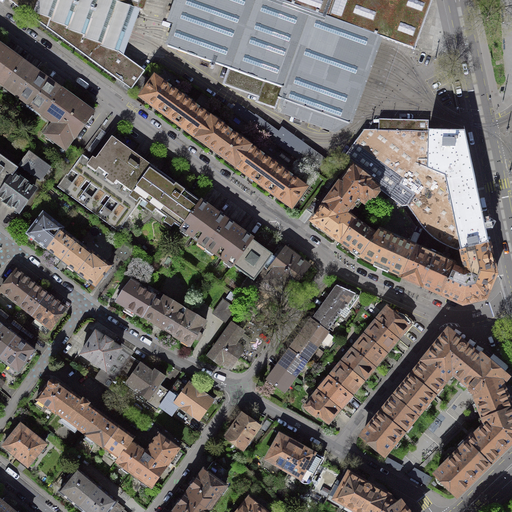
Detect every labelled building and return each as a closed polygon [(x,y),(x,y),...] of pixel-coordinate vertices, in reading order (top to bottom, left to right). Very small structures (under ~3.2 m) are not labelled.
[(0,0),(0,1),(3,3),(5,0),(8,0),(122,82),(131,89),(145,71),(118,52),(126,29),(134,8),(113,0),(0,0)] [(113,0),(134,8),(141,10),(142,10),(143,5),(144,0),(113,0)] [(280,0),(176,0),(176,3),(173,10),(169,21),(176,23),(175,27),(173,33),(170,41),(168,46),(179,50),(178,50),(206,60),(239,72),(265,81),(257,102),(275,109),(335,131),(349,123),(355,107),(357,100),(360,92),(364,80),(365,79),(367,71),(370,64),(372,57),(378,43),(380,37),(380,36),(280,0)] [(280,0),(380,36),(380,37),(414,49),(424,22),(432,0),(280,0)] [(6,50),(0,46),(0,82),(0,83),(0,84),(4,86),(22,62),(6,50)] [(41,76),(22,62),(4,86),(42,114),(60,90),(41,76)] [(156,107),(170,118),(184,99),(173,91),(173,90),(167,86),(166,86),(155,78),(141,97),(156,107)] [(76,102),(60,90),(42,114),(54,123),(46,135),(65,149),(70,143),(74,137),(74,138),(92,113),(76,102)] [(320,165),(325,159),(290,134),(281,146),(273,141),(279,133),(262,121),(257,129),(249,123),(254,115),(222,92),(216,99),(315,172),(320,165)] [(184,128),(198,138),(212,120),(201,112),(202,111),(195,106),(195,107),(184,99),(170,118),(184,128)] [(428,131),(428,121),(406,120),(378,119),(378,130),(428,131)] [(235,165),(248,146),(233,135),(234,134),(228,130),(227,131),(212,120),(198,138),(216,152),(235,165)] [(486,236),(487,236),(484,222),(470,156),(464,132),(428,131),(378,130),(364,130),(343,158),(353,166),(372,180),(370,182),(377,186),(377,188),(395,201),(402,207),(407,205),(423,228),(426,232),(429,234),(433,238),(436,240),(441,243),(446,246),(450,247),(454,249),(457,250),(461,251),(489,244),(489,243),(488,243),(486,236)] [(141,199),(160,173),(161,172),(130,150),(112,137),(93,163),(82,155),(68,175),(66,174),(57,186),(118,231),(141,199)] [(249,175),(263,186),(277,167),(266,159),(266,158),(260,153),(259,154),(248,146),(235,165),(249,175)] [(20,165),(39,179),(46,169),(48,171),(50,168),(29,153),(20,165)] [(17,168),(0,155),(0,192),(13,174),(17,168)] [(359,196),(358,198),(358,199),(364,203),(368,198),(373,198),(378,191),(377,188),(377,186),(370,182),(372,180),(353,166),(352,166),(351,167),(349,168),(348,169),(347,171),(346,173),(346,174),(346,175),(341,182),(359,196)] [(288,175),(277,167),(263,186),(277,196),(292,207),(305,188),(294,179),(295,178),(288,174),(288,175)] [(180,187),(160,173),(141,199),(181,228),(200,201),(180,187)] [(0,197),(19,211),(34,190),(13,174),(0,192),(0,197)] [(346,214),(347,214),(358,199),(358,198),(359,196),(341,182),(335,190),(333,190),(332,192),(329,195),(330,197),(323,206),(342,220),(346,214)] [(201,202),(200,201),(181,228),(181,229),(181,228),(189,234),(188,234),(189,234),(199,241),(199,242),(199,241),(207,247),(226,221),(216,213),(215,213),(213,212),(211,210),(211,209),(210,209),(201,202)] [(416,226),(402,207),(395,201),(377,225),(380,227),(378,230),(408,243),(413,233),(416,226)] [(340,242),(356,220),(347,214),(346,214),(342,220),(323,206),(319,212),(316,213),(312,218),(312,221),(325,231),(340,242)] [(46,248),(62,228),(43,214),(35,224),(27,234),(46,248)] [(360,257),(375,234),(356,221),(356,220),(340,242),(352,251),(360,257)] [(236,228),(226,221),(207,247),(215,253),(214,253),(215,253),(225,260),(225,261),(225,260),(233,266),(232,266),(233,266),(252,240),(253,240),(252,239),(242,232),(239,230),(237,228),(236,228)] [(61,260),(76,241),(61,230),(62,229),(62,228),(46,248),(58,257),(61,260)] [(402,276),(415,246),(408,243),(378,230),(375,234),(360,257),(371,262),(374,264),(373,266),(383,270),(388,272),(389,270),(402,276)] [(273,255),(252,240),(233,266),(254,281),(265,266),(265,268),(268,270),(270,270),(269,271),(271,273),(265,280),(283,294),(289,286),(291,288),(308,265),(298,257),(286,248),(278,259),(272,255),(273,255)] [(91,253),(76,241),(61,260),(65,263),(77,272),(92,252),(92,251),(91,253)] [(122,241),(113,253),(119,257),(125,262),(134,250),(122,241)] [(463,259),(466,272),(477,277),(474,283),(489,290),(495,274),(494,270),(493,262),(489,244),(461,251),(461,252),(461,253),(461,254),(461,255),(461,257),(462,257),(463,259)] [(422,285),(435,255),(415,246),(402,276),(412,281),(422,285)] [(111,266),(92,252),(77,272),(96,286),(103,276),(111,266)] [(454,264),(435,255),(422,285),(423,286),(424,288),(426,288),(429,290),(431,289),(442,293),(441,294),(442,294),(455,266),(454,264)] [(477,277),(466,272),(465,271),(462,270),(455,267),(455,266),(442,294),(462,303),(463,303),(464,303),(469,301),(469,302),(470,302),(470,301),(470,300),(473,300),(477,299),(477,300),(478,300),(479,299),(478,299),(484,298),(485,298),(486,298),(489,290),(474,283),(477,277)] [(0,295),(1,295),(18,307),(36,284),(28,278),(16,269),(0,290),(0,295)] [(143,317),(158,292),(149,287),(146,292),(140,288),(141,285),(131,279),(123,290),(122,291),(116,301),(143,317)] [(43,289),(36,284),(18,307),(35,320),(53,297),(43,289)] [(332,292),(330,295),(346,307),(349,310),(359,296),(337,285),(332,292)] [(158,292),(143,317),(144,317),(144,316),(155,323),(159,325),(173,301),(158,292)] [(346,307),(330,295),(323,304),(320,308),(336,319),(340,314),(345,318),(350,311),(345,307),(346,307)] [(59,302),(53,297),(35,320),(52,333),(70,310),(59,302)] [(223,300),(213,313),(220,318),(227,322),(235,311),(236,309),(223,300)] [(189,311),(173,301),(159,325),(163,328),(174,334),(174,335),(189,311)] [(336,319),(320,308),(318,311),(311,320),(327,332),(327,331),(336,319)] [(393,313),(387,308),(376,321),(397,338),(410,323),(408,319),(403,315),(399,313),(397,316),(393,313)] [(189,311),(174,335),(191,346),(195,339),(197,340),(199,337),(201,334),(199,332),(206,321),(189,311)] [(244,350),(251,339),(241,332),(244,329),(241,327),(247,319),(235,311),(227,322),(232,326),(224,336),(225,337),(211,355),(228,368),(233,361),(241,349),(244,350)] [(300,335),(316,347),(321,341),(326,345),(332,336),(327,332),(311,320),(303,332),(300,335)] [(365,335),(386,352),(395,341),(397,338),(376,321),(365,335)] [(21,341),(4,328),(0,333),(0,362),(3,364),(21,341)] [(443,338),(425,360),(447,378),(452,371),(462,380),(481,357),(480,358),(478,357),(473,353),(474,353),(472,351),(471,352),(467,348),(467,347),(466,346),(466,345),(465,345),(465,344),(464,344),(463,344),(463,343),(462,343),(461,342),(461,343),(456,339),(456,338),(455,337),(454,337),(450,333),(448,331),(447,333),(447,334),(443,339),(443,338)] [(96,332),(81,354),(102,368),(95,378),(109,389),(131,356),(120,349),(121,349),(112,343),(112,342),(109,340),(105,338),(96,332)] [(317,347),(316,347),(300,335),(298,338),(289,350),(290,350),(305,362),(306,362),(317,347)] [(384,355),(386,352),(365,335),(353,349),(374,366),(384,355)] [(38,353),(21,341),(3,364),(20,377),(38,353)] [(372,369),(374,366),(353,349),(342,363),(362,380),(372,369)] [(281,362),(279,365),(295,376),(305,362),(290,350),(281,362)] [(131,356),(109,389),(123,399),(132,387),(139,392),(148,399),(146,402),(157,410),(159,407),(178,381),(177,381),(169,392),(160,385),(165,377),(149,366),(145,363),(143,366),(141,365),(142,363),(131,356)] [(475,394),(484,418),(510,407),(502,386),(501,384),(506,378),(494,368),(481,357),(462,380),(466,383),(469,385),(469,386),(468,387),(468,388),(468,389),(468,390),(468,391),(469,392),(469,393),(470,393),(471,394),(472,394),(473,395),(474,394),(475,394)] [(413,374),(394,397),(416,415),(435,392),(447,378),(425,360),(424,360),(425,360),(413,374)] [(360,383),(362,380),(342,363),(330,377),(351,394),(360,383)] [(284,391),(295,376),(279,365),(277,368),(268,380),(284,391)] [(349,397),(351,394),(330,377),(318,391),(339,408),(349,397)] [(0,405),(2,407),(10,398),(1,390),(5,384),(0,379),(0,405)] [(45,406),(55,413),(70,391),(64,387),(58,382),(57,382),(56,381),(55,380),(54,380),(53,380),(52,380),(51,380),(50,381),(49,382),(48,383),(48,384),(48,383),(36,399),(38,400),(35,404),(42,409),(45,406)] [(179,404),(198,417),(210,401),(200,393),(190,386),(189,386),(186,384),(185,386),(178,381),(159,407),(171,415),(179,404)] [(82,399),(70,391),(55,413),(56,412),(85,433),(84,434),(85,434),(100,413),(89,404),(90,403),(86,400),(83,398),(82,399)] [(337,411),(339,408),(318,391),(306,407),(308,410),(312,413),(316,416),(318,413),(328,422),(337,411)] [(404,430),(416,415),(394,397),(382,411),(363,435),(385,453),(404,430)] [(487,424),(468,442),(489,463),(504,448),(511,440),(511,411),(510,407),(484,418),(487,424)] [(85,434),(103,448),(119,426),(105,416),(100,413),(85,434)] [(242,416),(227,436),(243,448),(258,428),(250,422),(242,416)] [(13,454),(16,456),(33,434),(21,424),(3,446),(13,454)] [(116,461),(133,437),(126,432),(119,427),(119,426),(103,448),(104,448),(118,458),(116,461)] [(158,433),(146,451),(146,452),(131,472),(151,487),(165,468),(179,448),(158,433)] [(18,458),(28,465),(28,464),(32,464),(35,461),(34,457),(45,444),(33,434),(16,456),(18,458)] [(267,459),(283,468),(297,444),(293,442),(280,435),(267,459)] [(134,438),(133,437),(116,461),(131,472),(146,452),(146,451),(139,446),(132,441),(134,438)] [(473,478),(489,463),(468,442),(439,472),(438,473),(437,474),(437,475),(436,476),(436,477),(436,479),(436,480),(437,481),(438,482),(439,483),(440,484),(441,485),(442,485),(443,485),(444,485),(446,485),(447,485),(448,484),(457,494),(473,478)] [(300,446),(297,444),(283,468),(299,477),(299,478),(300,479),(299,478),(299,479),(299,480),(299,481),(300,481),(300,482),(301,482),(304,484),(305,484),(306,484),(307,484),(308,483),(309,482),(310,482),(310,481),(323,459),(300,446)] [(216,462),(215,462),(227,471),(232,465),(237,464),(236,457),(226,460),(216,462)] [(189,490),(187,493),(208,509),(226,485),(219,481),(228,472),(213,461),(206,471),(204,469),(189,490)] [(332,471),(325,467),(308,497),(322,505),(339,475),(332,471)] [(59,491),(79,507),(97,485),(94,483),(77,469),(59,491)] [(367,483),(349,473),(335,498),(360,511),(388,511),(399,504),(388,498),(389,496),(371,486),(371,485),(370,484),(369,484),(369,483),(368,483),(367,483)] [(99,487),(97,485),(79,507),(84,511),(120,511),(124,508),(99,487)] [(174,511),(173,511),(206,511),(208,509),(187,493),(174,511)] [(239,509),(237,511),(270,511),(271,511),(269,509),(267,507),(265,505),(262,504),(260,507),(249,498),(239,509)] [(0,511),(3,511),(8,507),(0,500),(0,511)] [(388,511),(407,511),(401,503),(399,504),(388,511)]
